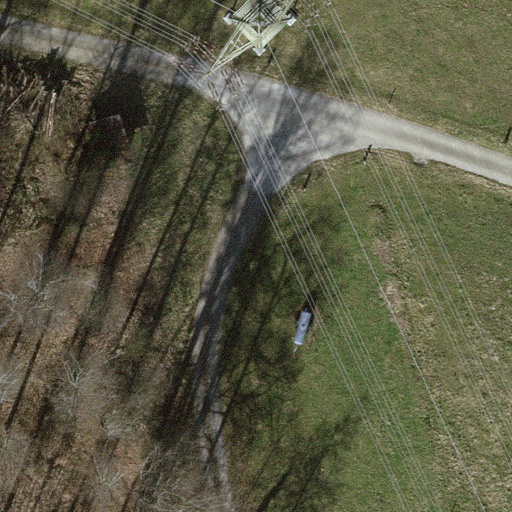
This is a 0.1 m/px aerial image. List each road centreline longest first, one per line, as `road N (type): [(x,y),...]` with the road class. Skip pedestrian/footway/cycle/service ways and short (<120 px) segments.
road 1 (track): [(0,20),(433,143),(511,173)]
road 2 (track): [(225,511),(199,328),(207,275),(285,101)]
